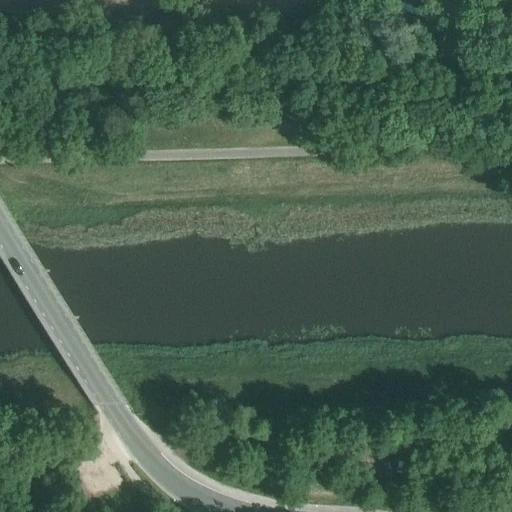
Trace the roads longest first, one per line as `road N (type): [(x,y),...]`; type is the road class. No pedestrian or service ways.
road 1 (secondary): [(231,511),(171,482),(146,452),(0,227)]
road 2 (track): [(146,452),(0,460)]
